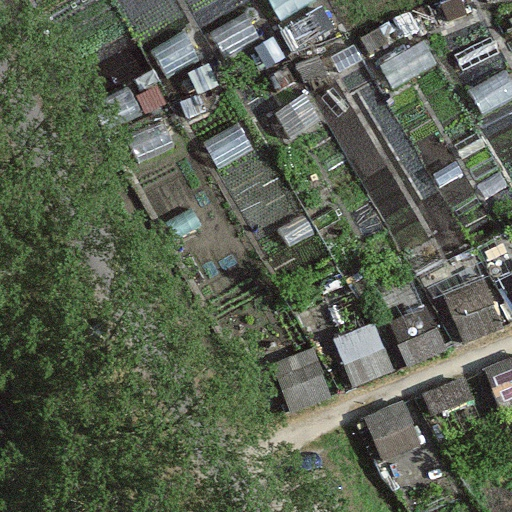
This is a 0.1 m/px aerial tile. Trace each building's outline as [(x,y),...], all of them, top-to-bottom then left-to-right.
[(312,0),(270,0),(268,1),(280,24),(316,5),(312,0)] [(245,16),(210,34),(224,61),(259,42),(245,16)] [(184,35),(149,53),(163,80),(198,62),(184,35)] [(423,44),(378,70),(392,94),(437,68),(423,44)] [(511,86),(504,72),(469,91),(483,118),(511,102),(511,86)] [(127,88),(91,107),(105,133),(141,115),(127,88)] [(307,99),(272,118),(286,144),(321,126),(307,99)] [(159,124),(124,142),(138,169),(173,150),(159,124)] [(238,126),(202,145),(216,171),(252,153),(238,126)] [(484,286),(443,303),(461,347),(503,330),(484,286)] [(429,312),(387,329),(405,373),(447,356),(429,312)] [(374,330),(332,347),(350,391),(392,374),(374,330)] [(312,354),(271,371),(289,416),(331,399),(312,354)] [(511,361),(481,374),(499,419),(511,413),(511,361)] [(464,382),(424,399),(433,421),(474,404),(464,382)] [(403,405),(362,422),(380,466),(421,449),(403,405)]
